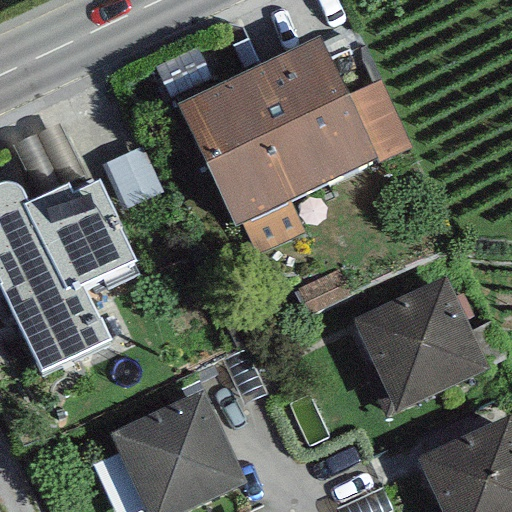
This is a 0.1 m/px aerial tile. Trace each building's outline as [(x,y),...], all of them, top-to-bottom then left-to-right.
[(319,46),(176,112),(235,239),(245,234),(257,260),(304,238),(290,209),(411,153),(379,85),(345,100),(319,46)] [(59,128),(12,149),(35,201),(82,180),(59,128)] [(143,151),(103,168),(123,214),(162,196),(143,151)] [(0,300),(40,384),(109,352),(84,299),(136,275),(96,191),(71,202),(67,192),(26,212),(21,201),(14,194),(8,192),(0,192),(0,300)] [(446,285),(353,328),(372,370),(363,374),(385,421),(393,417),(395,421),(489,378),(446,285)] [(202,399),(110,443),(142,511),(203,511),(246,492),(202,399)] [(511,511),(511,432),(508,425),(416,468),(436,511),(434,511),(511,511)]
